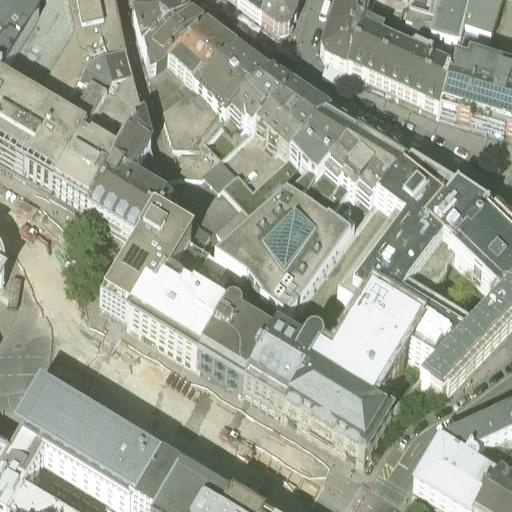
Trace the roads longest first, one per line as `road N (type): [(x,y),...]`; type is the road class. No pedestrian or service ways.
road 1 (residential): [(318,0),(293,81),(511,204)]
road 2 (unclassified): [(189,433),(166,384),(96,338),(48,282)]
road 3 (unclassified): [(0,378),(79,384),(189,433)]
road 4 (residential): [(379,511),(409,457),(511,392)]
road 5 (unclassified): [(189,433),(319,511)]
